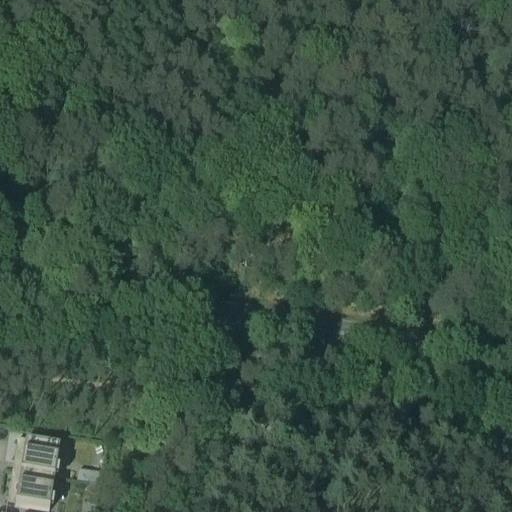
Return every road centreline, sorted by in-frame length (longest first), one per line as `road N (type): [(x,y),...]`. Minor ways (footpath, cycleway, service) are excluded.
road 1 (primary): [(511,362),(0,280)]
road 2 (track): [(511,465),(233,420)]
